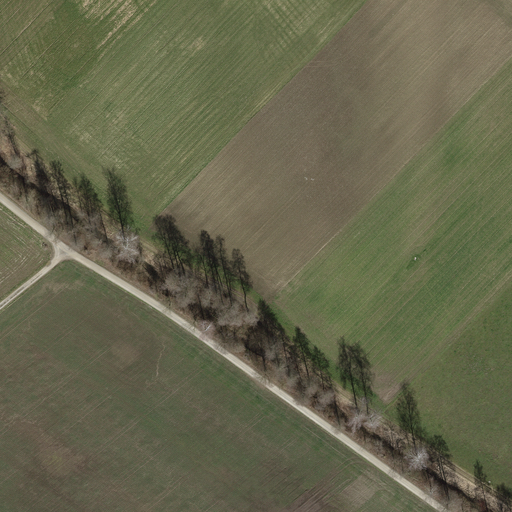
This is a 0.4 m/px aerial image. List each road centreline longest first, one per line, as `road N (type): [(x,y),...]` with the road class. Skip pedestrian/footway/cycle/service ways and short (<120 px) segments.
road 1 (track): [(511,504),(301,358),(258,309),(92,207),(0,126)]
road 2 (track): [(68,252),(179,320),(445,511)]
